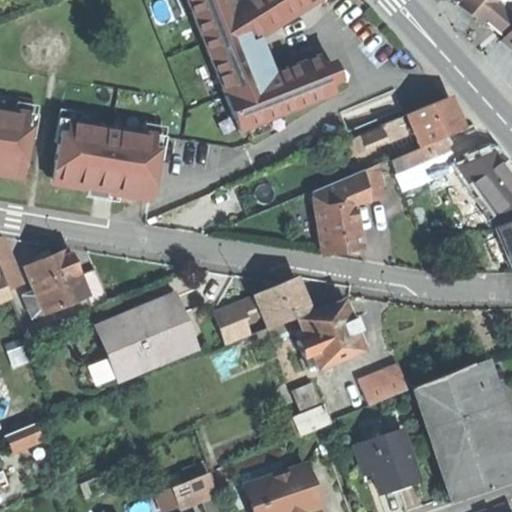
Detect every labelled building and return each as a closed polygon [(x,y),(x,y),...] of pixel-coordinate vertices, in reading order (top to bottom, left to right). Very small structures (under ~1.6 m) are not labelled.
[(262,78),(248,41),(232,6),(229,0),(186,0),(239,131),(333,94),(318,56),(262,78)] [(248,41),(282,21),(267,0),(241,0),(232,6),(248,41)] [(267,0),(282,21),(314,0),(267,0)] [(478,22),(481,19),(496,1),(482,0),(462,0),(459,4),(478,22)] [(511,51),(511,2),(496,1),(481,19),(503,38),(500,41),(511,51)] [(407,115),(421,146),(424,145),(444,136),(460,130),(453,114),(446,98),(407,115)] [(32,115),(0,109),(0,175),(16,178),(19,157),(24,158),(32,115)] [(160,136),(62,120),(54,163),(59,164),(56,184),(144,199),(148,179),(153,180),(160,136)] [(399,120),(381,128),(386,138),(387,141),(405,134),(399,120)] [(381,128),(358,137),(363,148),(386,138),(381,128)] [(451,153),(444,136),(424,145),(431,162),(451,153)] [(346,142),(352,157),(361,153),(360,149),(363,148),(358,137),(346,142)] [(396,177),(431,162),(424,145),(421,146),(389,160),(396,177)] [(458,168),(451,153),(431,162),(396,177),(394,178),(400,193),(458,168)] [(493,154),(458,168),(486,205),(489,209),(501,225),(511,220),(511,178),(493,154)] [(377,165),(363,171),(367,201),(383,198),(377,165)] [(312,192),(315,209),(353,203),(367,201),(363,171),(312,192)] [(356,224),(353,203),(315,209),(322,254),(342,251),(359,249),(357,232),(356,224)] [(493,228),(501,225),(489,209),(485,212),(483,213),(493,228)] [(511,220),(501,225),(493,228),(498,238),(505,255),(511,270),(511,220)] [(363,223),(356,224),(357,232),(364,231),(363,223)] [(0,238),(0,273),(1,275),(7,290),(19,285),(0,238)] [(501,257),(505,255),(498,238),(488,242),(499,266),(504,263),(501,257)] [(42,257),(24,265),(35,290),(43,311),(44,312),(86,295),(78,275),(67,248),(42,257)] [(95,268),(78,275),(86,295),(90,306),(107,299),(95,268)] [(7,290),(1,275),(0,275),(0,299),(9,296),(7,290)] [(254,294),(255,296),(259,308),(267,329),(307,312),(300,295),(294,279),(254,294)] [(31,316),(43,311),(35,290),(23,295),(31,316)] [(212,314),(225,346),(249,336),(240,316),(259,308),(255,296),(212,314)] [(98,327),(119,378),(193,348),(172,297),(98,327)] [(342,301),(296,319),(304,338),(296,341),(302,358),(304,357),(308,367),(315,364),(317,369),(362,351),(354,332),(359,330),(357,323),(354,317),(349,319),(342,301)] [(269,335),(267,329),(257,333),(260,339),(269,335)] [(411,389),(449,501),(510,481),(507,472),(470,364),(411,389)] [(358,381),(368,406),(407,390),(397,365),(358,381)] [(299,433),(327,422),(321,406),(293,418),(299,433)] [(2,436),(8,451),(40,439),(34,424),(2,436)] [(399,430),(354,446),(361,465),(369,462),(379,492),(399,486),(416,480),(399,430)] [(30,463),(36,478),(60,469),(54,454),(30,463)] [(243,486),(252,511),(299,511),(302,511),(318,505),(304,465),(243,486)] [(198,498),(212,492),(204,473),(169,487),(177,506),(198,498)] [(160,511),(162,511),(177,506),(169,487),(153,493),(160,511)] [(220,511),(212,492),(198,498),(204,511),(220,511)]
